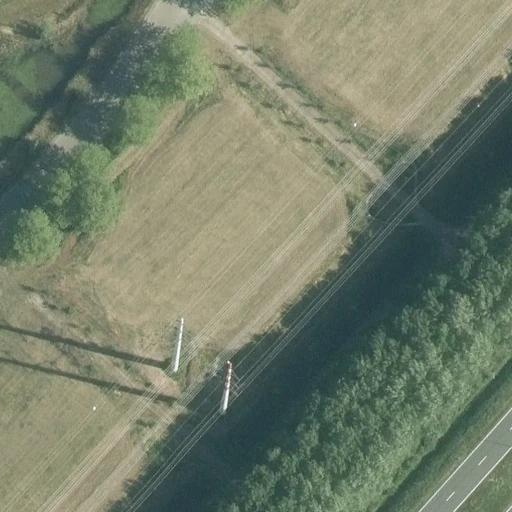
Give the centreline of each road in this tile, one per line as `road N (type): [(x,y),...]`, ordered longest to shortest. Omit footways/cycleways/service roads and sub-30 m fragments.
road 1 (track): [(222,511),(444,272)]
road 2 (track): [(247,485),(34,300)]
